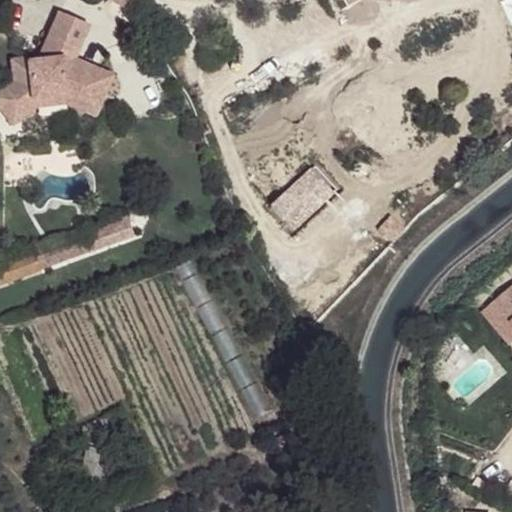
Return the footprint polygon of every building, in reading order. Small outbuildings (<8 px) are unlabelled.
[(52,6),(37,58),(66,50),(72,52),(84,16),(52,6)] [(28,56),(11,61),(17,82),(8,90),(23,109),(36,99),(67,90),(98,101),(111,66),(72,52),(66,50),(37,58),(29,60),(28,56)] [(23,109),(8,90),(0,95),(0,104),(16,125),(40,105),(69,97),(96,107),(98,101),(67,90),(36,99),(23,109)] [(0,284),(137,236),(130,216),(96,228),(0,262),(0,284)] [(190,267),(172,275),(251,424),(270,414),(190,267)] [(511,290),(494,305),(511,326),(511,290)] [(511,347),(511,326),(494,305),(483,315),(511,348),(511,347)] [(274,437),(280,447),(281,448),(286,448),(290,445),(291,440),(287,430),(274,437)] [(68,467),(58,502),(71,505),(74,492),(107,501),(113,484),(125,478),(121,469),(111,474),(82,465),(80,470),(68,467)]
